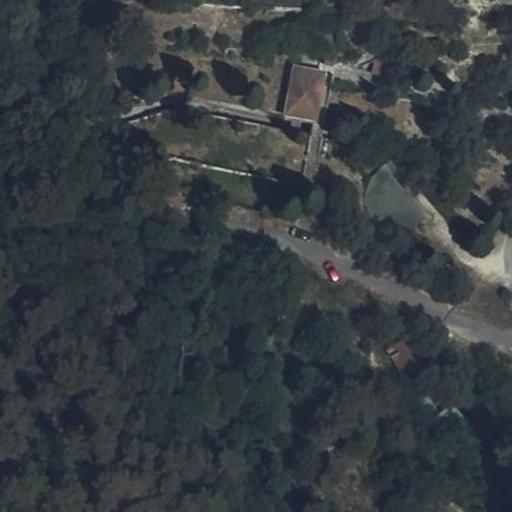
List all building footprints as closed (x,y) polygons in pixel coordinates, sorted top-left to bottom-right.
[(320,72),(287,66),(281,109),(313,116),(320,72)] [(412,206),(415,203),(387,175),(385,178),(376,169),(367,177),(364,182),(362,187),(361,193),(361,198),(362,204),(363,209),(366,214),(369,219),(374,223),(379,226),(382,228),(385,229),(389,230),(393,230),(397,230),(401,229),(404,228),(408,226),(411,225),(414,222),(421,216),(412,206)] [(120,226),(124,201),(87,194),(85,220),(120,226)] [(200,213),(202,201),(177,196),(174,207),(200,213)] [(270,212),(226,202),(222,216),(265,230),(270,212)] [(260,271),(267,247),(221,236),(215,259),(260,271)] [(382,348),(403,383),(416,375),(420,372),(399,338),(382,348)] [(416,375),(403,383),(423,415),(435,409),(416,375)]
